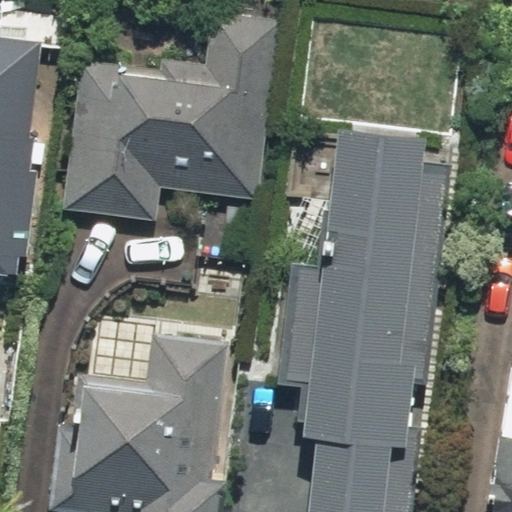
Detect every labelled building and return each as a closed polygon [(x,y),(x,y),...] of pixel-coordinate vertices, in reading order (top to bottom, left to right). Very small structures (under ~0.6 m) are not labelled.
[(74,199),(167,206),(168,178),(275,186),(287,13),(207,7),(204,59),(85,51),(74,199)] [(50,30),(0,26),(0,257),(36,260),(50,30)] [(324,425),(333,425),(326,511),(393,511),(400,431),(419,432),(443,120),(349,113),(337,261),(298,257),(289,370),(329,373),(324,425)] [(97,372),(86,503),(152,509),(151,511),(215,511),(231,330),(168,324),(163,378),(97,372)] [(511,511),(511,440),(502,449),(496,511),(511,511)]
